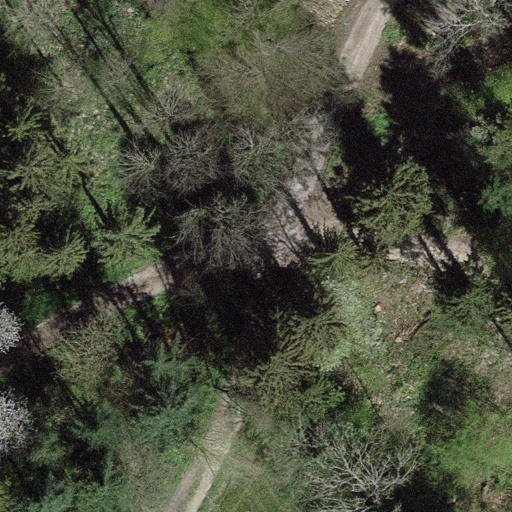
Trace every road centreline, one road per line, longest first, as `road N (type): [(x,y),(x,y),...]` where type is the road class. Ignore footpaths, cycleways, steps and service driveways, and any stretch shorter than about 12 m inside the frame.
road 1 (track): [(378,0),(339,73),(225,437),(180,511)]
road 2 (track): [(0,355),(193,255),(283,233),(464,258),(511,273)]
